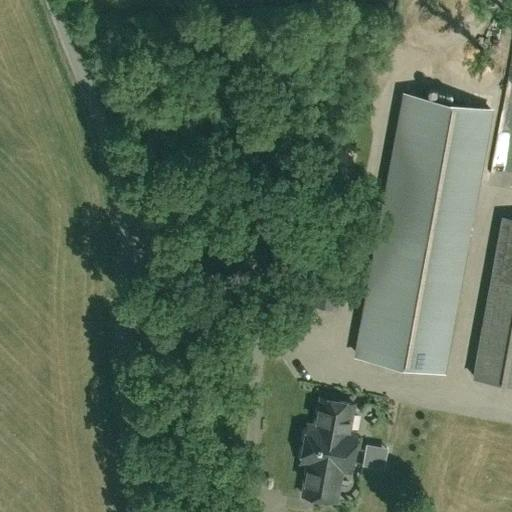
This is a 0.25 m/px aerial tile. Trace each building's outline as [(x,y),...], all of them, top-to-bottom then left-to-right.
[(358,355),(442,371),(490,109),(406,93),(358,355)] [(511,185),(511,110),(507,110),(502,138),(511,139),(511,153),(508,174),(499,173),(497,182),(511,185)] [(474,377),(511,383),(511,218),(503,217),(474,377)] [(318,244),(309,304),(338,309),(348,248),(318,244)] [(417,374),(415,383),(437,386),(438,377),(417,374)] [(308,424),(304,443),(301,462),(309,463),(303,495),(336,501),(342,469),(351,471),(358,433),(348,432),(354,403),(321,398),(316,426),(308,424)] [(346,475),(345,491),(355,492),(357,476),(346,475)]
